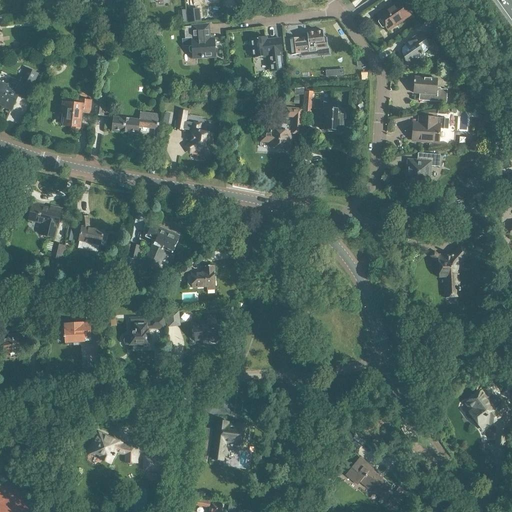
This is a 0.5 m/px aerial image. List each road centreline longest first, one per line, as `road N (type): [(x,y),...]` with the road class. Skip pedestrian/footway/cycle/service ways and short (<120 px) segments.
road 1 (residential): [(324,235),(279,207),(92,171),(0,143)]
road 2 (residential): [(309,371),(67,380),(0,391)]
road 3 (residential): [(324,235),(371,188),(379,117),(381,75),(337,10)]
road 4 (residential): [(479,511),(433,461),(387,356)]
road 5 (residential): [(285,511),(309,371)]
road 6 (residential): [(387,356),(359,277),(324,235)]
